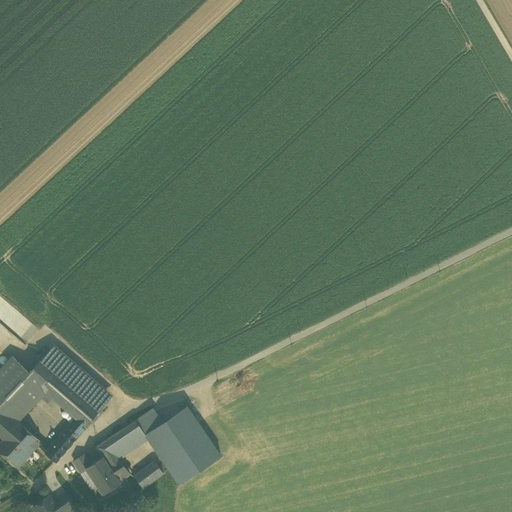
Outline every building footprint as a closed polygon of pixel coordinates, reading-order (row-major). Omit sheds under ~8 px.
[(0,345),(1,346),(13,335),(0,322),(0,345)] [(50,348),(41,358),(100,410),(109,399),(50,348)] [(282,375),(304,363),(297,351),(276,363),(282,375)] [(26,394),(30,389),(35,383),(26,375),(28,373),(12,358),(0,370),(0,405),(8,412),(26,394)] [(53,398),(76,418),(85,426),(100,410),(41,358),(28,373),(26,375),(35,383),(45,392),(53,398)] [(40,397),(45,392),(35,383),(30,389),(40,397)] [(35,402),(40,397),(30,389),(26,394),(35,402)] [(53,398),(45,392),(40,397),(48,403),(53,398)] [(35,402),(26,394),(8,412),(16,420),(18,421),(35,402)] [(0,436),(1,438),(16,420),(8,412),(0,405),(0,436)] [(148,439),(179,483),(220,455),(186,405),(162,421),(145,433),(148,439)] [(153,407),(135,419),(145,433),(162,421),(153,407)] [(80,432),(85,426),(76,418),(71,424),(80,432)] [(148,439),(145,433),(135,419),(106,439),(120,458),(148,439)] [(0,442),(0,450),(18,466),(37,444),(40,440),(18,421),(16,420),(1,438),(3,439),(0,442)] [(80,432),(71,424),(66,430),(75,438),(80,432)] [(66,430),(49,448),(46,452),(56,460),(75,438),(66,430)] [(130,473),(120,458),(106,439),(96,446),(102,455),(103,455),(119,480),(130,473)] [(37,444),(46,452),(49,448),(40,440),(37,444)] [(73,460),(80,471),(85,467),(91,463),(84,453),(73,460)] [(97,484),(103,492),(120,481),(119,480),(103,455),(102,455),(91,463),(85,467),(97,484)] [(135,477),(143,487),(163,472),(155,461),(135,477)] [(85,467),(80,471),(79,471),(91,489),(97,484),(85,467)] [(60,497),(68,508),(74,503),(66,492),(60,497)] [(32,506),(36,511),(60,511),(53,502),(48,495),(32,506)] [(60,497),(53,502),(60,511),(61,511),(68,508),(60,497)]
